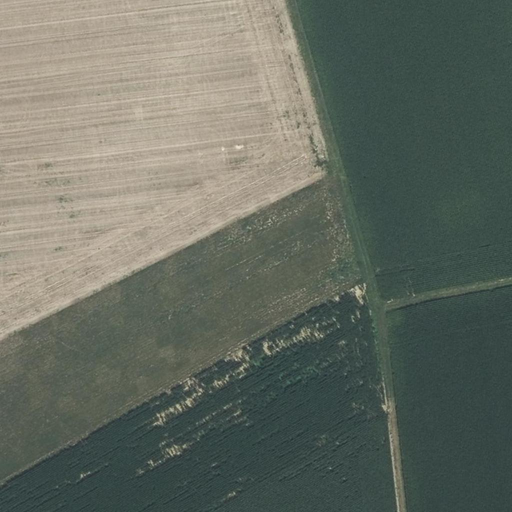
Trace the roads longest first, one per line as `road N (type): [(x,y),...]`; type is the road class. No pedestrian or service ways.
road 1 (track): [(381,307),(292,0)]
road 2 (track): [(404,511),(381,307)]
road 3 (track): [(511,283),(381,307)]
